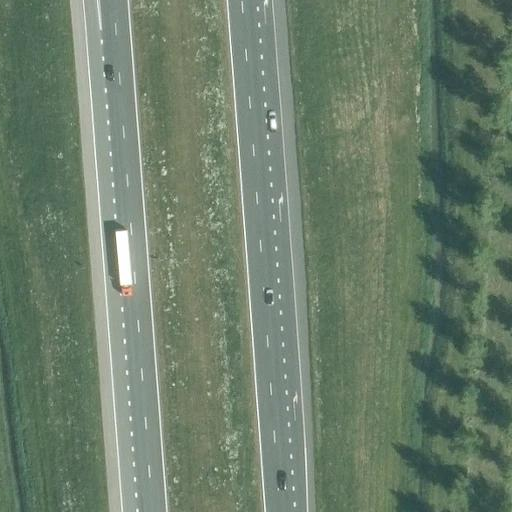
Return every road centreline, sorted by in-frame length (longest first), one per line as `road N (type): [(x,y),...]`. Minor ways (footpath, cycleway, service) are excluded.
road 1 (motorway): [(280,511),(242,0)]
road 2 (motorway): [(116,27),(152,511)]
